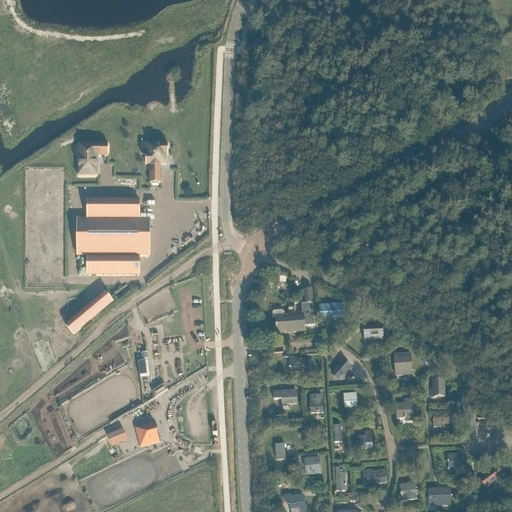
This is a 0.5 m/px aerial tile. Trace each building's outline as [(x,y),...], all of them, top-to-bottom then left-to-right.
[(108,145),(78,145),(78,177),(98,177),(98,157),(108,157),(108,145)] [(150,184),(160,184),(160,165),(166,166),(166,157),(168,157),(168,145),(148,145),(148,156),(146,156),(146,165),(150,165),(150,184)] [(88,277),(139,277),(139,257),(149,257),(149,220),(139,220),(139,201),(88,201),(88,220),(78,220),(78,257),(88,257),(88,277)] [(274,313),(272,315),(272,319),(275,319),(277,335),(304,332),(304,327),(314,326),(312,305),(311,291),(304,291),(306,305),(301,306),(302,314),(289,315),(289,318),(284,318),(284,314),(281,312),(274,313)] [(344,304),(319,306),(320,319),(346,317),(344,304)] [(374,327),(363,328),(364,341),(375,340),(375,342),(382,342),(381,326),(378,327),(377,323),(374,323),(374,327)] [(410,355),(394,356),(396,377),(412,375),(411,359),(410,355)] [(295,357),(289,357),(290,373),(309,372),(308,359),(295,360),(295,357)] [(145,362),(137,363),(139,377),(146,376),(145,362)] [(336,369),(342,374),(343,376),(349,370),(341,363),(336,369)] [(342,374),(336,369),(332,373),(338,379),(342,374)] [(445,381),(432,382),(433,399),(445,398),(445,381)] [(164,385),(152,393),(155,398),(167,391),(164,385)] [(297,392),(273,393),(273,400),(281,399),(282,406),(297,405),(297,392)] [(346,395),(344,395),(345,408),(357,407),(356,395),(346,396),(346,395)] [(310,401),(309,401),(310,415),(323,414),(323,400),(322,401),(322,396),(310,396),(310,401)] [(405,405),(395,405),(396,420),(407,419),(407,423),(412,422),(411,400),(404,400),(405,405)] [(448,412),(432,413),(433,429),(444,428),(444,425),(449,425),(448,412)] [(309,420),(305,424),(310,428),(313,424),(309,420)] [(143,427),(135,429),(140,448),(159,443),(154,424),(148,426),(143,427)] [(341,426),(333,426),(334,443),(342,443),(341,426)] [(112,447),(128,441),(123,430),(107,437),(112,447)] [(355,438),(352,438),(354,451),(373,449),(371,432),(365,433),(365,437),(355,438)] [(285,445),(275,446),(276,461),(285,460),(285,445)] [(458,456),(448,456),(449,468),(463,468),(463,456),(460,456),(460,455),(458,455),(458,456)] [(319,458),(304,461),(306,474),(311,473),(311,477),(321,475),(319,458)] [(492,489),(490,487),(503,478),(496,468),(478,481),(482,486),(481,487),(485,494),(492,489)] [(339,470),(335,470),(336,493),(345,492),(345,475),(339,476),(339,470)] [(371,471),(362,472),(364,480),(367,480),(368,488),(378,487),(378,485),(388,483),(386,470),(372,473),(371,471)] [(411,485),(401,487),(402,494),(401,494),(402,496),(404,503),(418,501),(416,489),(418,488),(417,481),(410,482),(411,485)] [(444,489),(428,490),(429,505),(434,504),(435,507),(451,506),(450,493),(444,493),(444,489)] [(290,496),(283,497),(284,504),(289,503),(290,511),(306,511),(304,495),(290,498),(290,496)]
